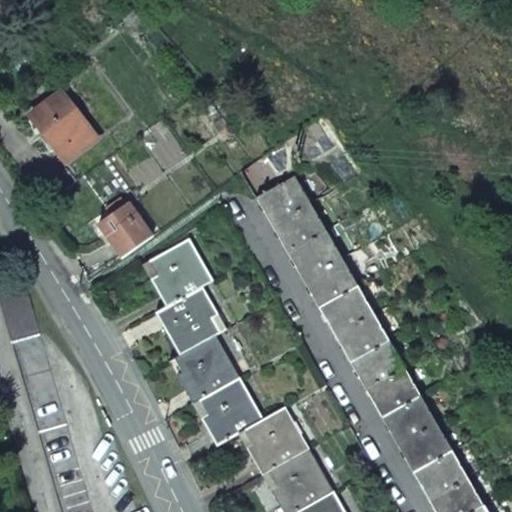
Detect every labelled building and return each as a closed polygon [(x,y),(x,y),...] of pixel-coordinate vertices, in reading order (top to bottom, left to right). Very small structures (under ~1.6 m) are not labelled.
[(0,0),(0,16),(11,8),(3,0),(0,0)] [(61,93),(29,117),(66,165),(97,140),(61,93)] [(485,511),(294,177),(254,199),(285,251),(434,511),(485,511)] [(99,226),(122,260),(151,239),(129,206),(99,226)] [(212,282),(188,239),(142,266),(166,308),(156,314),(179,357),(169,363),(192,405),(217,448),(238,435),(282,511),(343,511),(285,409),(263,421),(239,379),(215,336),(226,330),(202,288),(212,282)] [(91,511),(21,271),(0,277),(0,299),(62,511),(91,511)]
